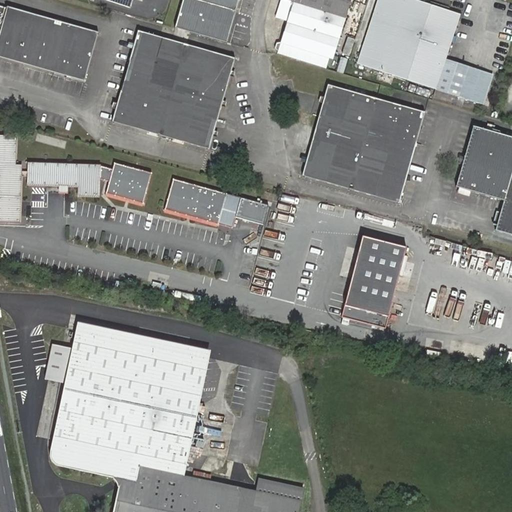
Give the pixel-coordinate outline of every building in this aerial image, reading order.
[(233,10),(237,11),(239,0),(184,0),(181,13),(228,27),(233,10)] [(293,0),(280,44),(329,59),(347,0),(293,0)] [(415,0),(377,0),(358,65),(437,90),(484,105),(494,74),(469,66),(467,71),(445,63),(460,15),(415,0)] [(0,58),(83,82),(96,34),(0,5),(0,58)] [(112,122),(211,149),(236,59),(140,30),(112,122)] [(326,67),(329,59),(280,44),(277,53),(326,67)] [(324,85),(299,176),(396,203),(422,113),(324,85)] [(511,139),(470,127),(444,217),(511,236),(511,139)] [(0,199),(23,199),(22,178),(22,175),(22,169),(15,169),(15,136),(0,136),(0,199)] [(144,201),(152,170),(115,160),(112,171),(101,168),(101,177),(110,179),(107,191),(144,201)] [(29,178),(29,188),(80,187),(80,196),(101,195),(101,177),(101,168),(101,163),(28,165),(29,175),(22,175),(22,178),(29,178)] [(219,220),(227,189),(174,176),(166,206),(219,220)] [(234,224),(241,193),(227,189),(219,220),(234,224)] [(0,224),(22,224),(23,199),(0,199),(0,224)] [(391,320),(412,239),(368,228),(347,309),(391,320)] [(227,316),(233,317),(236,303),(230,302),(227,316)] [(158,338),(79,320),(77,329),(156,346),(158,338)] [(57,424),(190,449),(209,358),(156,346),(77,329),(74,347),(54,342),(48,371),(67,375),(57,424)] [(66,381),(67,375),(48,371),(46,377),(66,381)] [(184,476),(190,449),(57,424),(48,461),(49,464),(51,467),(53,470),(57,472),(119,485),(112,511),(298,511),(304,488),(261,479),(258,492),(212,482),(195,479),(184,476)] [(197,470),(195,479),(212,482),(213,473),(197,470)]
